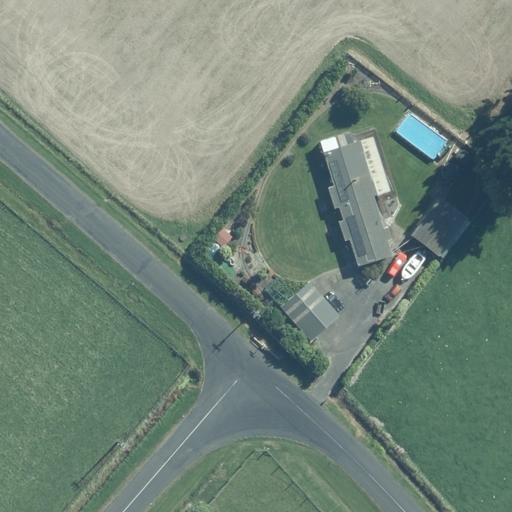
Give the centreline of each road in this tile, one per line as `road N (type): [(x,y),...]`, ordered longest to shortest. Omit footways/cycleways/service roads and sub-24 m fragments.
road 1 (unclassified): [(263,375),(0,136)]
road 2 (unclassified): [(263,375),(122,511)]
road 3 (unclassified): [(404,511),(263,375)]
